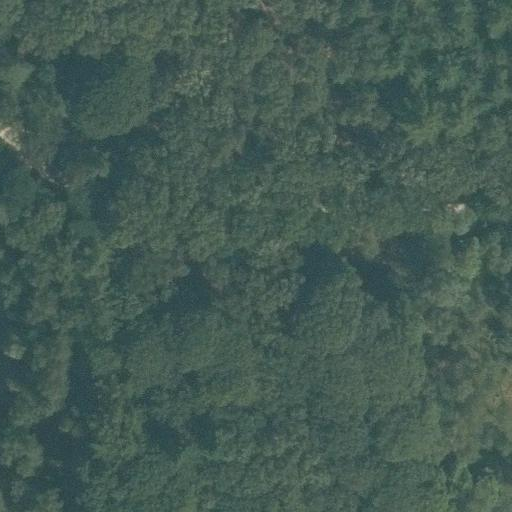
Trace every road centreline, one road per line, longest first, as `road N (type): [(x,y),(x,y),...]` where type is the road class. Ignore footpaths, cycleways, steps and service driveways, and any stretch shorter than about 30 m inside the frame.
road 1 (track): [(160,226),(511,205)]
road 2 (track): [(307,511),(262,347),(232,272),(210,245),(160,226)]
road 3 (track): [(160,226),(117,218),(0,127)]
